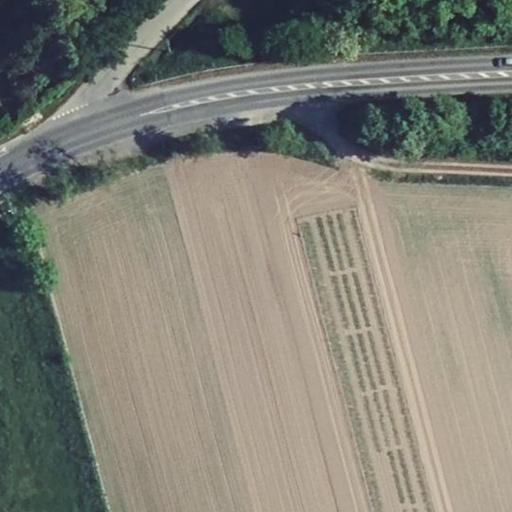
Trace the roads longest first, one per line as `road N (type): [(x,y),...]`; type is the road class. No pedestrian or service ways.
road 1 (tertiary): [(511,72),(288,85),(84,132)]
road 2 (track): [(288,85),(337,143),(366,161),(511,167)]
road 3 (unclassified): [(84,132),(126,57),(180,0)]
